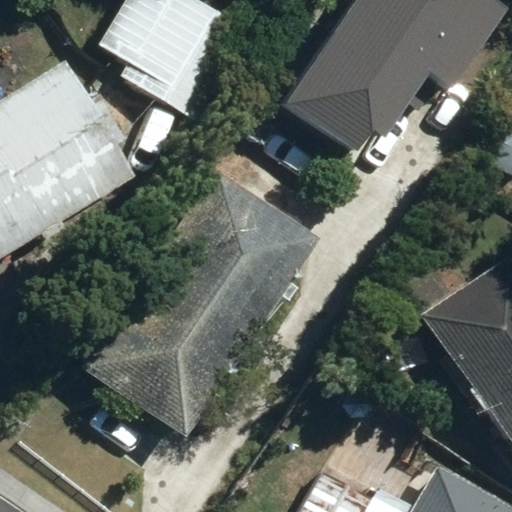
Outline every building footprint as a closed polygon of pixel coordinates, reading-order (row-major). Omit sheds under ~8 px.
[(181,0),(106,0),(78,44),(120,72),(111,85),(184,133),(245,42),(181,0)] [(494,9),(481,0),(334,0),(261,109),(343,163),(402,74),(436,96),(494,9)] [(0,256),(123,190),(54,65),(0,94),(0,256)] [(307,238),(205,166),(59,372),(161,444),(307,238)] [(511,281),(499,259),(404,315),(502,483),(511,487),(511,281)] [(314,462),(286,511),(497,511),(499,509),(418,463),(393,507),(314,462)]
